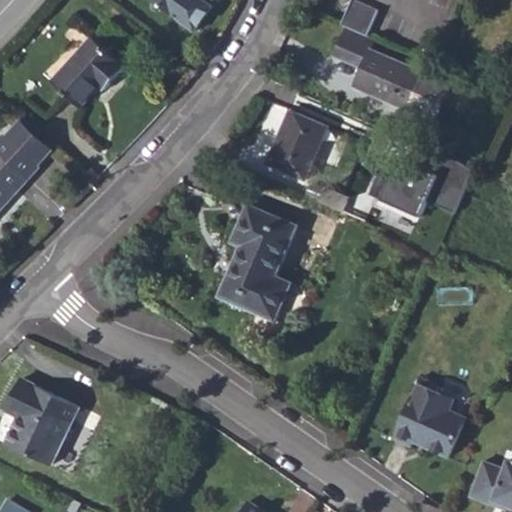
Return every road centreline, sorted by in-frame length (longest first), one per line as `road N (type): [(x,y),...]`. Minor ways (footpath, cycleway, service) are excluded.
road 1 (residential): [(40,285),(115,344),(171,360),(385,511)]
road 2 (residential): [(40,285),(243,56),(275,0)]
